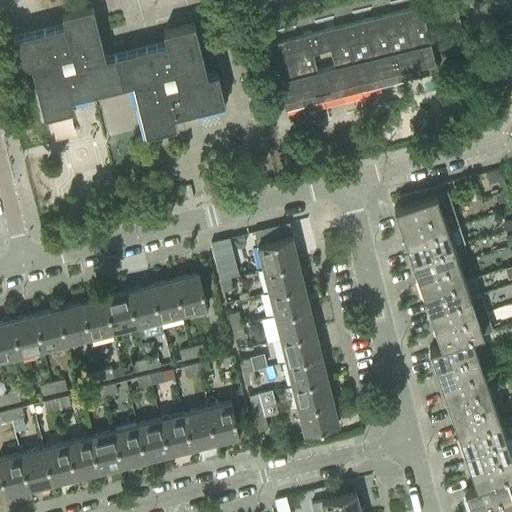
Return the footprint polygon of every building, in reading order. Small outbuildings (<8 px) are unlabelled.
[(91,4),(61,12),(64,23),(13,36),(20,66),(31,63),(44,115),(74,107),(71,96),(133,81),(145,132),(176,125),(173,114),(225,101),(217,71),(206,74),(193,22),(163,30),(166,40),(105,56),(91,4)] [(437,69),(421,5),(268,43),(274,67),(284,106),(285,108),(437,69)] [(457,9),(447,12),(450,26),(461,23),(457,9)] [(511,19),(496,24),(499,36),(511,33),(511,19)] [(274,67),(262,70),(272,109),(284,106),(274,67)] [(456,125),(453,114),(442,116),(445,128),(456,125)] [(503,177),(500,168),(487,171),(489,181),(503,177)] [(441,209),(439,201),(447,198),(441,183),(398,193),(401,204),(394,206),(394,208),(395,208),(400,223),(441,209)] [(113,191),(102,194),(106,214),(117,212),(113,191)] [(447,227),(441,209),(400,223),(406,241),(447,227)] [(511,214),(502,218),(504,226),(511,223),(511,214)] [(453,244),(447,227),(406,241),(411,258),(453,244)] [(257,243),(263,266),(297,258),(291,234),(257,243)] [(459,261),(453,244),(411,258),(417,275),(459,261)] [(297,258),(263,266),(268,290),(303,281),(297,258)] [(464,278),(459,261),(417,275),(423,292),(464,278)] [(226,263),(217,265),(219,277),(230,275),(226,263)] [(198,270),(173,277),(182,311),(207,305),(198,270)] [(230,275),(219,277),(223,290),(233,287),(230,275)] [(429,309),(480,292),(474,275),(464,278),(423,292),(429,309)] [(173,277),(150,282),(159,317),(182,311),(173,277)] [(303,281),(268,290),(274,313),(309,305),(303,281)] [(150,282),(127,288),(136,323),(159,317),(150,282)] [(127,288),(104,294),(112,329),(136,323),(127,288)] [(435,326),(486,309),(480,292),(429,309),(435,326)] [(104,294),(80,300),(89,335),(112,329),(104,294)] [(80,300),(57,306),(66,341),(89,335),(80,300)] [(309,305),(274,313),(280,336),(315,328),(309,305)] [(57,306),(34,312),(43,346),(66,341),(57,306)] [(471,333),(491,326),(486,309),(435,326),(440,344),(471,333)] [(238,310),(228,312),(231,324),(241,322),(238,310)] [(34,312),(11,318),(19,352),(43,346),(34,312)] [(11,318),(0,320),(0,357),(19,352),(11,318)] [(241,322),(231,324),(234,337),(244,334),(241,322)] [(315,328),(280,336),(286,360),(321,351),(315,328)] [(477,351),(471,333),(440,344),(429,348),(429,349),(430,349),(435,365),(477,351)] [(203,342),(191,345),(193,355),(206,352),(203,342)] [(193,355),(191,345),(179,348),(181,358),(193,355)] [(321,351),(286,360),(291,383),(326,374),(321,351)] [(482,368),(477,351),(435,365),(441,382),(482,368)] [(157,354),(144,357),(147,367),(159,364),(157,354)] [(250,356),(239,359),(243,370),(253,368),(250,356)] [(147,367),(144,357),(132,360),(135,370),(147,367)] [(207,358),(195,361),(197,371),(210,368),(207,358)] [(195,361),(183,364),(185,374),(197,371),(195,361)] [(111,366),(98,369),(100,379),(113,376),(111,366)] [(253,368),(243,370),(246,383),(256,381),(253,368)] [(488,385),(482,368),(441,382),(447,399),(488,385)] [(86,372),(89,382),(100,379),(98,369),(86,372)] [(161,369),(148,373),(150,382),(163,379),(161,369)] [(150,382),(148,373),(136,375),(139,385),(150,382)] [(326,374),(291,383),(297,407),(332,398),(326,374)] [(64,377),(51,381),(54,391),(67,387),(64,377)] [(39,384),(42,393),(54,391),(51,381),(39,384)] [(114,381),(102,384),(104,394),(117,391),(114,381)] [(102,384),(90,387),(92,397),(104,394),(102,384)] [(494,402),(488,385),(447,399),(452,416),(494,402)] [(17,389),(5,392),(7,402),(20,399),(17,389)] [(68,393),(55,396),(58,406),(70,403),(68,393)] [(55,396),(43,399),(46,409),(58,406),(55,396)] [(332,398),(297,407),(303,430),(338,422),(332,398)] [(230,399),(206,405),(214,440),(239,433),(230,399)] [(261,402),(251,405),(254,417),(264,415),(261,402)] [(500,419),(494,402),(452,416),(458,433),(500,419)] [(21,405),(9,408),(11,418),(24,415),(21,405)] [(206,405),(182,411),(191,446),(214,440),(206,405)] [(9,408),(0,409),(0,420),(11,418),(9,408)] [(182,411),(159,417),(168,451),(191,446),(182,411)] [(264,415),(254,417),(258,430),(268,427),(264,415)] [(159,417),(136,423),(144,457),(168,451),(159,417)] [(505,436),(500,419),(458,433),(464,450),(505,436)] [(136,423),(113,428),(121,463),(144,457),(136,423)] [(113,428),(89,434),(98,469),(121,463),(113,428)] [(89,434),(66,440),(75,475),(98,469),(89,434)] [(511,453),(505,436),(464,450),(470,467),(511,453)] [(66,440),(43,446),(52,481),(75,475),(66,440)] [(43,446),(20,452),(28,487),(52,481),(43,446)] [(0,456),(0,473),(5,493),(28,487),(20,452),(0,456)] [(511,472),(511,456),(511,453),(470,467),(476,484),(506,474),(511,472)] [(511,491),(506,474),(476,484),(464,488),(464,490),(465,489),(471,506),(511,491)] [(360,511),(355,490),(311,501),(313,511),(360,511)] [(509,511),(511,511),(511,491),(471,506),(472,511),(509,511)]
